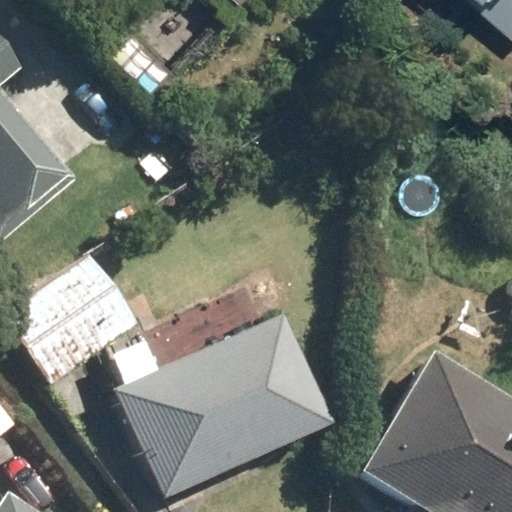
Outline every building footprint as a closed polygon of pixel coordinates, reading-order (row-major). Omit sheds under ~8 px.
[(511,0),(490,0),(511,18),(511,0)] [(0,236),(64,182),(0,106),(0,81),(6,76),(0,69),(0,236)] [(129,322),(78,251),(0,305),(0,334),(37,387),(129,322)] [(151,504),(326,424),(276,316),(101,396),(151,504)] [(413,511),(511,511),(511,406),(423,353),(349,474),(413,511)] [(0,511),(22,511),(0,497),(0,511)]
